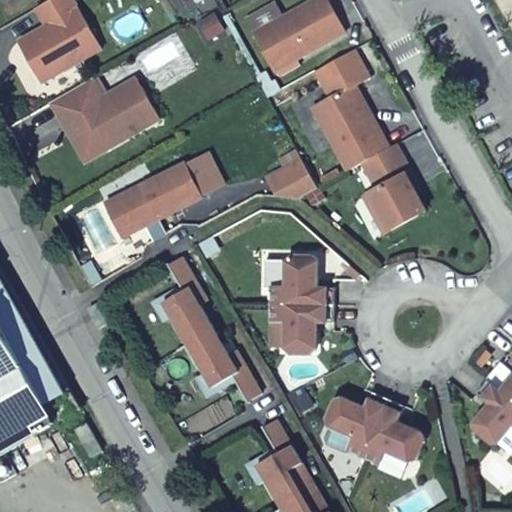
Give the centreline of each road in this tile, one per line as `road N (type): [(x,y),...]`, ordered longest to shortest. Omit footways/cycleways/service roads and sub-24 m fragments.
road 1 (residential): [(172,511),(0,201)]
road 2 (residential): [(371,0),(511,241)]
